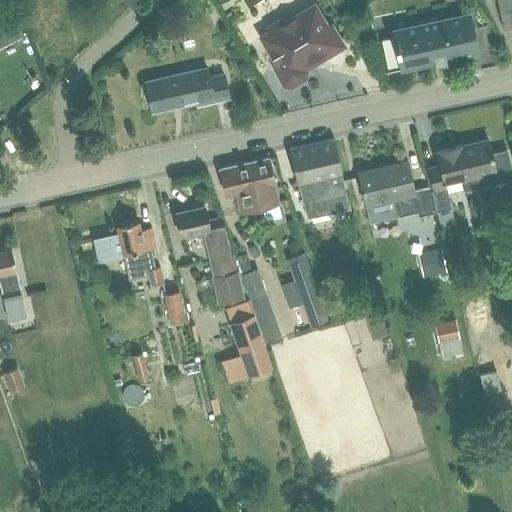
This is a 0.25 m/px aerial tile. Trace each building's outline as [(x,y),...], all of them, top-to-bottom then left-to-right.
[(68,0),(38,0),(51,14),(68,0)] [(511,0),(497,0),(502,22),(511,20),(511,0)] [(314,4),(289,19),(287,16),(267,27),(269,31),(260,36),(278,65),(276,70),(284,83),(291,85),(304,77),(305,70),(302,65),(319,55),(321,58),(343,45),(331,24),(327,26),(314,4)] [(225,24),(217,12),(207,18),(214,30),(225,24)] [(0,46),(22,36),(12,14),(0,20),(0,46)] [(476,51),(468,14),(436,21),(435,16),(416,21),(417,25),(393,30),(398,51),(385,53),(388,69),(385,69),(386,71),(434,60),(434,64),(436,64),(436,62),(444,60),(445,62),(446,61),(445,58),(476,51)] [(207,67),(145,81),(152,110),(196,100),(197,104),(229,97),(223,73),(209,77),(207,67)] [(345,192),(341,171),(334,138),(289,148),(296,182),(298,182),(307,216),(310,216),(343,209),(350,207),(345,192)] [(459,173),(463,189),(475,186),(473,175),(495,170),(498,169),(501,181),(511,178),(511,175),(506,150),(491,154),(488,139),(461,145),(461,144),(437,150),(440,164),(428,167),(433,186),(434,190),(432,190),(436,211),(451,208),(446,187),(444,176),(459,173)] [(273,182),(272,177),(268,157),(220,168),(226,195),(235,193),(238,211),(278,203),(273,182)] [(359,175),(363,194),(366,206),(393,200),(397,215),(417,210),(418,215),(434,211),(429,186),(413,190),(407,160),(381,166),(382,170),(359,175)] [(182,235),(187,238),(198,236),(201,231),(204,230),(207,245),(212,244),(216,261),(210,262),(218,302),(243,296),(234,256),(230,257),(221,217),(207,220),(204,205),(175,212),(180,235),(182,235)] [(138,220),(117,225),(123,253),(129,278),(149,274),(152,286),(164,283),(160,265),(155,267),(151,247),(155,246),(151,226),(140,228),(138,220)] [(0,250),(0,284),(6,312),(24,309),(19,288),(20,288),(15,267),(11,248),(0,250)] [(440,248),(413,255),(419,278),(446,271),(440,248)] [(247,259),(238,262),(241,272),(251,269),(247,259)] [(241,272),(240,272),(250,299),(267,292),(258,266),(251,269),(241,272)] [(302,280),(314,312),(326,308),(314,276),(302,280)] [(164,293),(170,323),(185,320),(179,290),(164,293)] [(250,299),(254,312),(264,342),(282,335),(267,292),(250,299)] [(354,306),(361,329),(377,324),(370,301),(354,306)] [(272,366),(264,342),(254,312),(228,321),(247,375),(272,366)] [(434,322),(441,357),(463,353),(455,318),(434,322)] [(155,339),(146,341),(148,349),(156,347),(155,339)] [(210,349),(218,371),(235,365),(227,343),(210,349)] [(132,354),(139,381),(150,378),(142,351),(132,354)] [(472,387),(490,382),(485,359),(466,363),(472,387)] [(17,367),(3,372),(9,392),(24,387),(17,367)]
